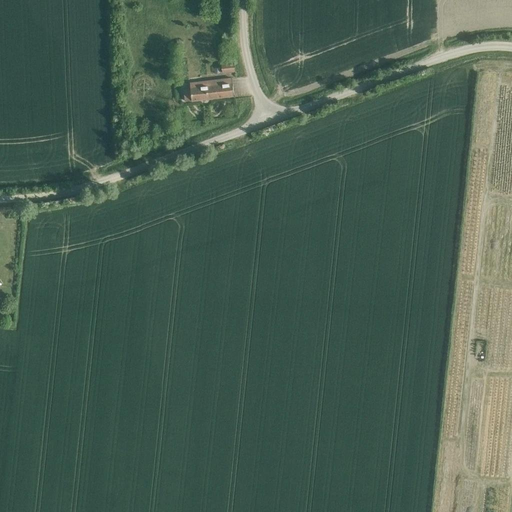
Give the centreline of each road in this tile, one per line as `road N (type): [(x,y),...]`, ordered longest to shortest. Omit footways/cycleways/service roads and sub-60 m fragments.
road 1 (unclassified): [(0,201),(49,200),(267,119)]
road 2 (unclassified): [(511,47),(477,50),(267,119)]
road 3 (unclassified): [(267,119),(246,62),(241,0)]
